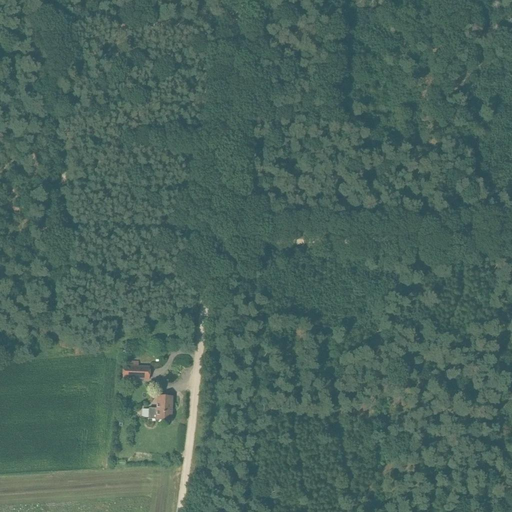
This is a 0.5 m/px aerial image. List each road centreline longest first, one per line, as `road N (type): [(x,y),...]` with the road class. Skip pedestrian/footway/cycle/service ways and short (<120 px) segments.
road 1 (track): [(238,0),(181,511)]
road 2 (track): [(210,239),(511,236)]
